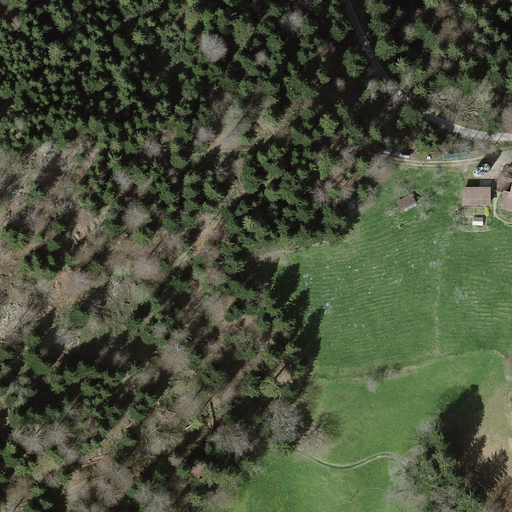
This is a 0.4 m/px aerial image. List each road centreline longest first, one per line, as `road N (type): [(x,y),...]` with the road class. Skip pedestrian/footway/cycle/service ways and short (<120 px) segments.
road 1 (track): [(0,196),(61,158),(95,152),(309,146),(446,163),(511,153)]
road 2 (track): [(192,511),(256,451),(293,449),(341,468),(384,454),(406,462)]
road 3 (unclassified): [(346,0),(377,65),(405,99),(444,124),(511,137)]
